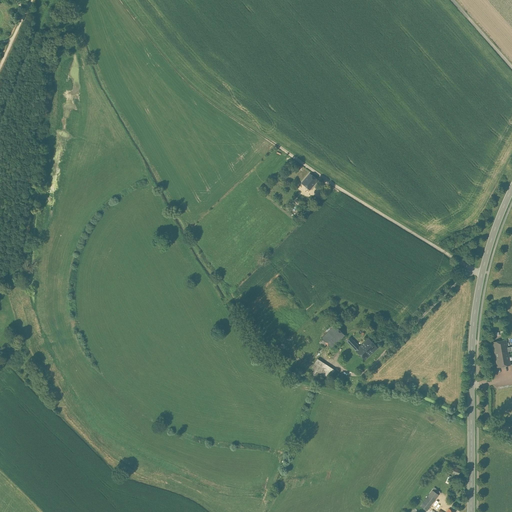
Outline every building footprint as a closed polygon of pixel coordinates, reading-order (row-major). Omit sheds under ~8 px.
[(318,181),(310,173),(301,183),(310,190),(318,181)] [(335,325),(322,338),(331,348),(345,335),(335,325)] [(355,351),(344,361),(353,371),(368,357),(359,347),(350,337),(346,341),(355,351)] [(369,338),(359,347),(368,357),(378,348),(369,338)] [(506,340),(493,342),(495,353),(508,351),(508,352),(511,350),(511,346),(507,348),(506,340)] [(508,351),(495,353),(497,367),(510,365),(508,352),(508,351)] [(335,370),(317,359),(312,368),(315,370),(319,373),(329,379),(335,370)] [(451,484),(453,477),(448,475),(445,482),(451,484)] [(432,490),(428,496),(434,501),(439,495),(432,490)] [(434,501),(428,496),(420,506),(427,511),(434,501)]
